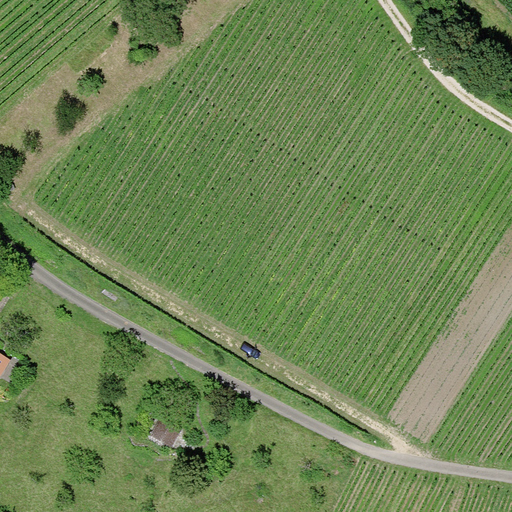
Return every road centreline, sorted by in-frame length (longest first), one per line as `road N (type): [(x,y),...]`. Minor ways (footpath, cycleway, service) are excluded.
road 1 (track): [(0,244),(112,322),(361,448),(511,476)]
road 2 (track): [(511,127),(447,80),(384,0)]
